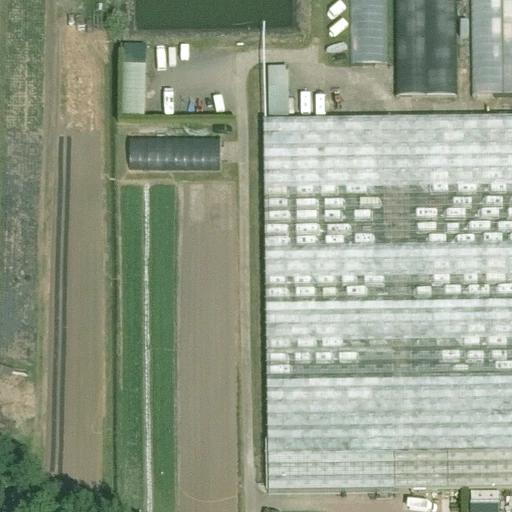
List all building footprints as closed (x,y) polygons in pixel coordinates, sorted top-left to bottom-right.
[(385,0),(351,0),(350,72),(384,72),(385,0)] [(457,0),(395,0),(396,103),(459,103),(457,0)] [(511,0),(473,0),(474,103),(511,102),(511,0)] [(511,492),(511,121),(289,124),(288,70),(268,71),(269,124),(263,124),(268,496),(511,492)] [(120,83),(119,96),(135,97),(136,84),(120,83)] [(345,105),(347,122),(356,121),(354,103),(345,105)] [(470,494),(469,511),(498,511),(498,494),(470,494)]
